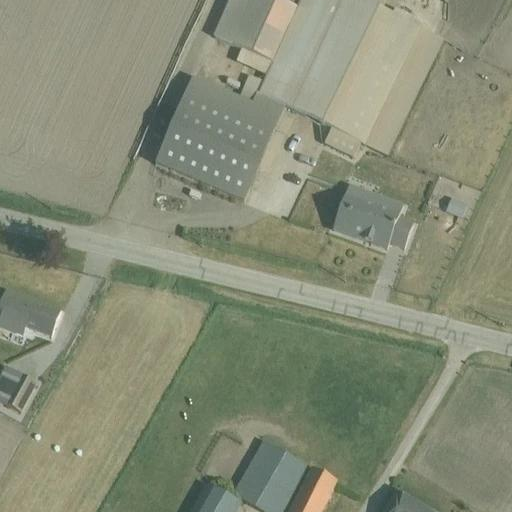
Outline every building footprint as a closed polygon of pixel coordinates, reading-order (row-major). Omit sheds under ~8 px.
[(193,79),(156,168),(244,206),(285,108),(332,131),(325,146),(354,160),(360,146),(388,158),(444,42),(414,27),(417,21),(396,11),(393,17),(360,0),(301,0),(297,11),(272,0),(230,0),(214,39),(242,53),(237,64),(267,78),(263,85),(249,78),(239,99),(193,79)] [(278,184),(269,240),(304,245),(314,189),(278,184)] [(350,188),(333,232),(388,252),(390,246),(405,252),(414,226),(399,220),(404,207),(350,188)] [(452,201),(446,215),(462,221),(467,207),(452,201)] [(0,317),(1,318),(0,321),(0,329),(23,338),(27,328),(54,338),(62,314),(7,294),(0,312),(0,317)] [(5,369),(0,377),(0,403),(22,415),(38,386),(5,369)] [(264,442),(233,498),(258,511),(284,511),(309,469),(264,442)] [(311,471),(291,511),(324,511),(338,484),(311,471)] [(237,511),(241,506),(206,487),(192,511),(237,511)] [(431,511),(397,491),(384,511),(431,511)]
